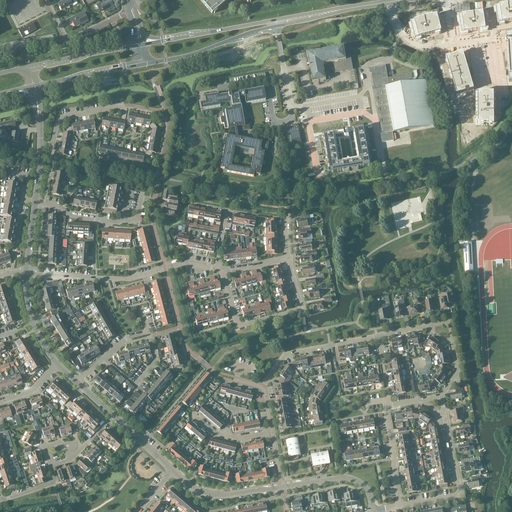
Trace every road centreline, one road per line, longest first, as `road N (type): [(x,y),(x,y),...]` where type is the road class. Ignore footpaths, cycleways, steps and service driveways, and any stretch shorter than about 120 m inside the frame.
road 1 (residential): [(26,273),(126,280),(188,265),(221,274)]
road 2 (residential): [(221,274),(238,327),(302,310),(286,258)]
road 3 (residential): [(439,398),(456,375),(449,322),(380,336)]
road 4 (secondary): [(143,63),(277,24)]
road 5 (residential): [(400,506),(459,495),(442,419)]
road 6 (residential): [(263,389),(286,356),(380,336)]
road 7 (unclassified): [(252,133),(291,115),(277,24)]
road 8 (residential): [(173,473),(73,383)]
road 9 (secondary): [(277,24),(144,43)]
road 10 (unknown): [(96,219),(96,277),(128,339)]
